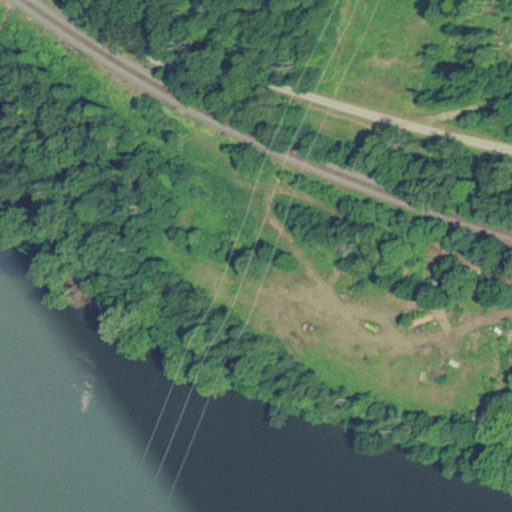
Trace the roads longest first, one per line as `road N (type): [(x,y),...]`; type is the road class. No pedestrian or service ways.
road 1 (residential): [(103,0),(165,56),(511,148)]
road 2 (track): [(285,84),(414,106),(511,91)]
